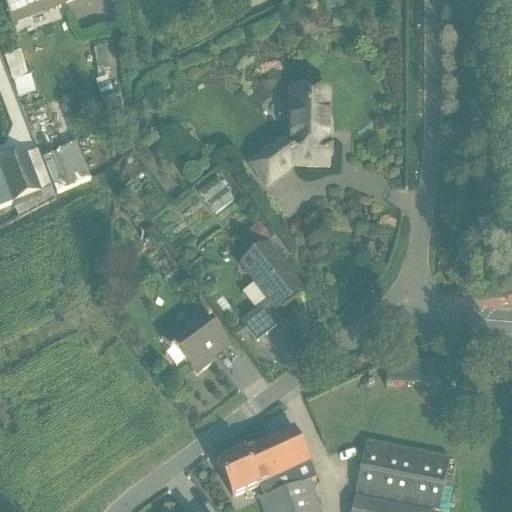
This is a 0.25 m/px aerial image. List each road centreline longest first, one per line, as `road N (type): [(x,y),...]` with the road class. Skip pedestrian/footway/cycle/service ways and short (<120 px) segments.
road 1 (residential): [(117,511),(367,323),(415,316)]
road 2 (residential): [(415,316),(431,0)]
